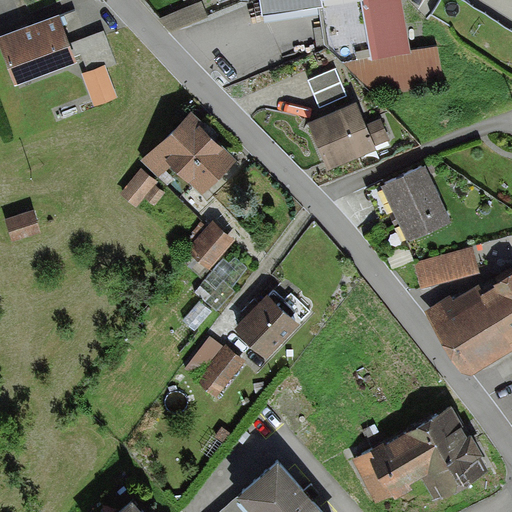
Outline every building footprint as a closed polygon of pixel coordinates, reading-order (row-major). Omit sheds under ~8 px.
[(258,0),(261,16),(319,7),(326,45),(373,94),(444,87),(439,47),(411,50),(402,0),(258,0)] [(511,31),(460,0),(439,0),(430,15),(511,65),(511,31)] [(202,2),(158,18),(170,31),(208,17),(202,2)] [(59,14),(0,36),(0,48),(15,87),(78,63),(59,14)] [(105,65),(82,74),(95,106),(118,98),(105,65)] [(335,68),(307,80),(318,107),(347,95),(335,68)] [(356,103),(307,125),(326,171),(375,150),(373,145),(387,139),(380,121),(367,127),(356,103)] [(225,152),(184,111),(140,154),(153,168),(168,154),(195,181),(225,152)] [(426,166),(382,186),(410,244),(453,223),(426,166)] [(160,190),(139,169),(121,187),(132,198),(139,191),(150,201),(160,190)] [(31,209),(5,209),(4,226),(31,226),(31,209)] [(222,232),(208,220),(178,255),(193,268),(222,232)] [(479,273),(472,246),(414,262),(421,289),(479,273)] [(452,297),(426,313),(463,373),(473,374),(511,350),(511,341),(511,273),(493,285),(495,287),(487,292),(482,283),(454,301),(452,297)] [(281,295),(266,283),(252,301),(249,299),(229,323),(258,347),(288,312),(275,302),(281,295)] [(207,305),(195,293),(174,314),(187,326),(207,305)] [(236,359),(210,339),(188,369),(214,388),(236,359)] [(386,445),(386,444),(354,462),(377,502),(394,493),(396,497),(409,490),(406,485),(423,475),(435,498),(486,469),(479,457),(482,455),(472,437),(469,438),(452,408),(386,445)] [(321,511),(278,463),(239,496),(237,494),(216,511),(321,511)] [(141,511),(133,503),(123,511),(141,511)]
